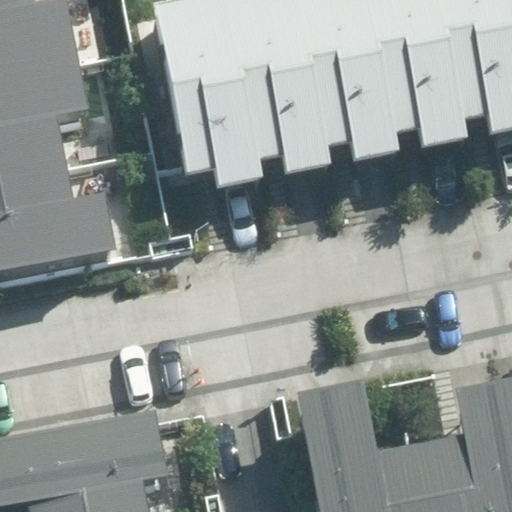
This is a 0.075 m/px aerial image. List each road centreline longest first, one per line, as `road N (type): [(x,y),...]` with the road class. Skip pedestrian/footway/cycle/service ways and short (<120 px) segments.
road 1 (residential): [(210,301),(511,239)]
road 2 (residential): [(252,511),(210,301)]
road 3 (residential): [(0,339),(210,301)]
